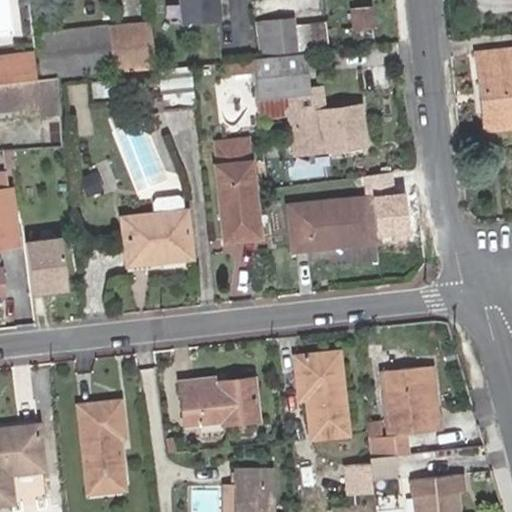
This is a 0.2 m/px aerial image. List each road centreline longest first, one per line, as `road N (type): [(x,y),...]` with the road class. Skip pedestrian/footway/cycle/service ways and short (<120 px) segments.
road 1 (residential): [(0,347),(483,296)]
road 2 (residential): [(483,296),(460,268),(422,0)]
